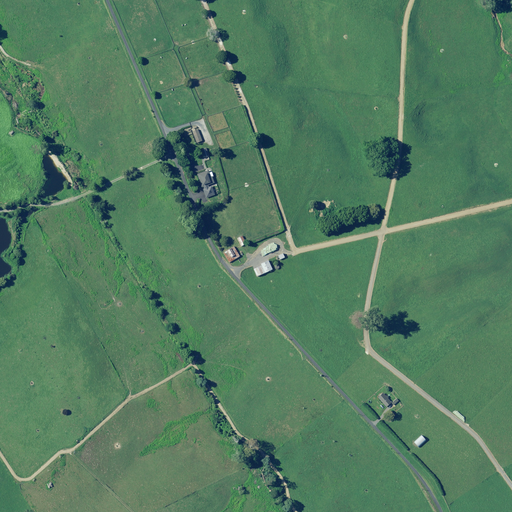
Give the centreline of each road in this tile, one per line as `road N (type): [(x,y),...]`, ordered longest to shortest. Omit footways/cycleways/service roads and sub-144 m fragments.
road 1 (unclassified): [(107,0),(216,255),(421,479),(440,511)]
road 2 (unknown): [(170,149),(69,202),(0,211)]
